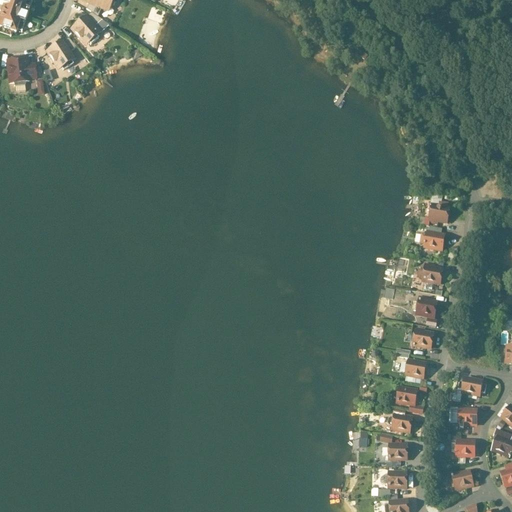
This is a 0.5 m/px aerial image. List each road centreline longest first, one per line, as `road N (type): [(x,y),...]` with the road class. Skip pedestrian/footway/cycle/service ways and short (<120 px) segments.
road 1 (residential): [(443,363),(422,511)]
road 2 (residential): [(465,237),(443,363)]
